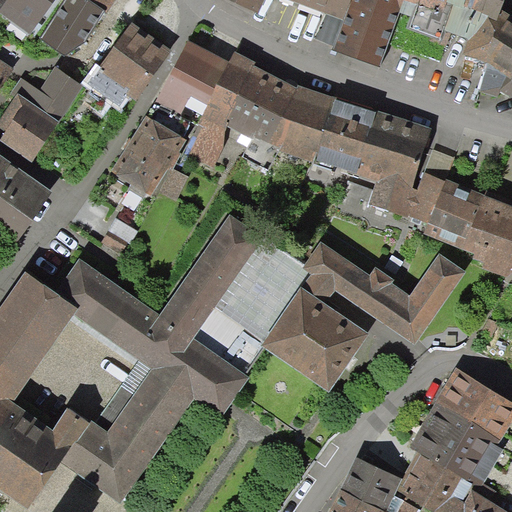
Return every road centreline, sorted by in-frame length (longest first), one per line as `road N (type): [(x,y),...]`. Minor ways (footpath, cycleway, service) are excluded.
road 1 (residential): [(190,0),(197,12),(380,97),(511,131)]
road 2 (residential): [(511,385),(460,359),(433,365),(352,437),(296,511)]
